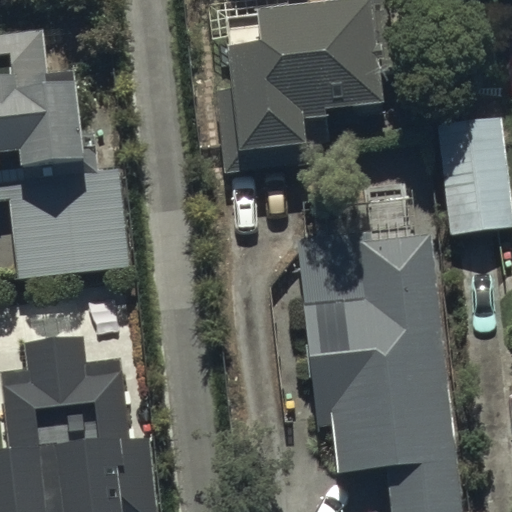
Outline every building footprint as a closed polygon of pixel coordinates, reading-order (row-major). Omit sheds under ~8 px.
[(223,33),(236,172),(308,165),(305,136),(386,128),(381,79),(390,78),(382,0),(326,0),(328,23),(223,33)] [(0,214),(8,214),(12,293),(114,288),(108,181),(93,182),(91,141),(74,142),(72,101),(44,103),(41,42),(0,44),(0,214)] [(439,137),(453,249),(511,242),(498,130),(439,137)] [(455,511),(427,241),(295,255),(315,447),(328,445),(333,494),(382,489),(384,511),(455,511)] [(118,372),(84,375),(82,349),(23,355),(25,381),(1,384),(9,467),(0,468),(0,511),(156,511),(150,449),(124,451),(118,372)]
